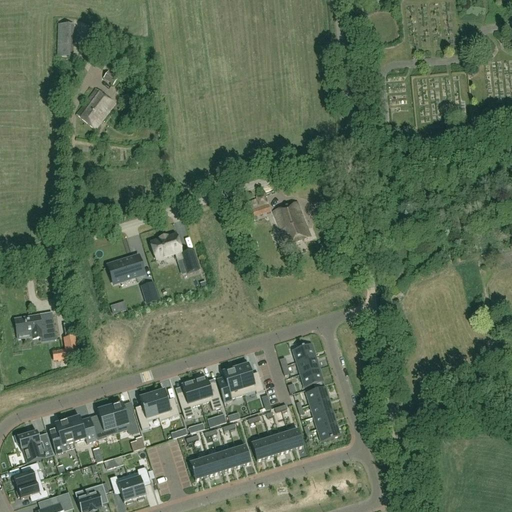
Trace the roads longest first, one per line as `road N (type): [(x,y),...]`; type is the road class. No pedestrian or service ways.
road 1 (residential): [(0,267),(354,155)]
road 2 (residential): [(0,431),(14,418),(324,324)]
road 3 (unknown): [(72,244),(72,176),(101,129),(108,73),(117,73),(121,111)]
road 4 (residential): [(405,511),(376,307)]
road 5 (residential): [(170,511),(364,451)]
road 6 (unknown): [(0,35),(33,52),(46,117),(43,144),(0,198)]
road 7 (track): [(470,214),(500,369)]
road 8 (residential): [(354,155),(338,0)]
road 9 (residential): [(376,307),(354,155)]
road 10 (unknown): [(266,102),(203,122),(226,196)]
road 11 (residential): [(364,451),(324,324)]
road 12 (track): [(390,409),(511,365)]
